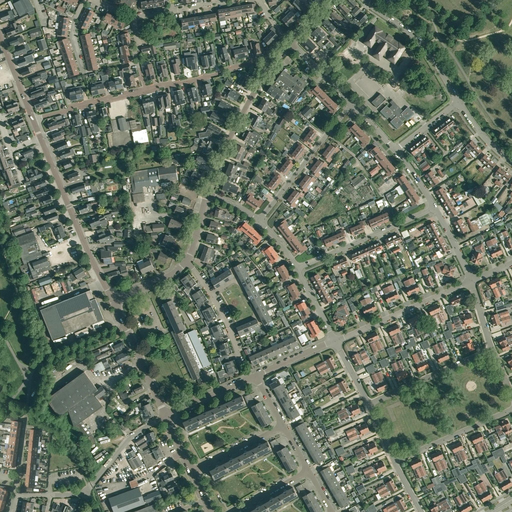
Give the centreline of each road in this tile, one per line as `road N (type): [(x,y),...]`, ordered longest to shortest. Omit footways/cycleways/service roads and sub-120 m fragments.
road 1 (residential): [(113,301),(40,138)]
road 2 (residential): [(296,269),(434,208)]
road 3 (residential): [(335,341),(470,281)]
road 4 (residential): [(259,221),(351,107)]
road 5 (residential): [(206,193),(271,63)]
road 6 (residential): [(458,101),(421,43),(365,0)]
road 7 (residential): [(368,404),(491,349)]
road 8 (residential): [(394,462),(511,409)]
road 9 (residential): [(147,90),(271,63)]
road 10 (residential): [(165,416),(113,301)]
